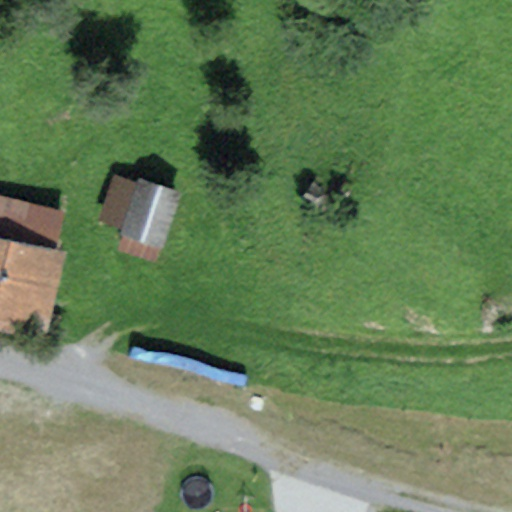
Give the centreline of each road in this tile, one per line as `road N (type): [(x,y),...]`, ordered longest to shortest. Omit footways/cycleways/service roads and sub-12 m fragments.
road 1 (track): [(68,380),(86,350),(119,325),(184,319),(388,349),(511,345)]
road 2 (track): [(179,422),(473,511)]
road 3 (track): [(0,353),(179,422)]
